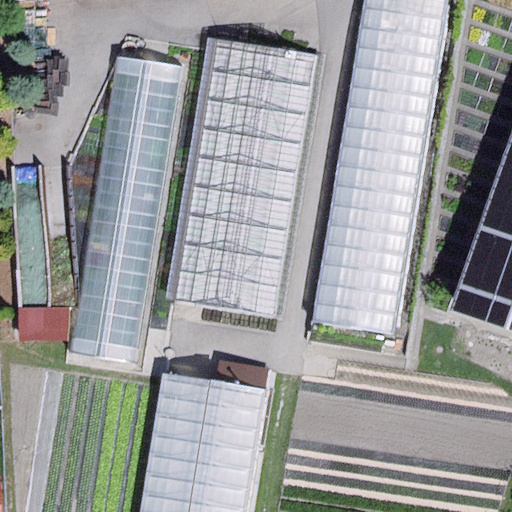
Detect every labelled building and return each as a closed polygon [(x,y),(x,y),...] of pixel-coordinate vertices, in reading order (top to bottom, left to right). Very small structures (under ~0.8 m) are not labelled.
[(449,0),(362,0),(309,320),(394,334),(449,0)] [(317,58),(214,42),(173,301),(277,317),(317,58)] [(182,71),(116,61),(73,357),(138,366),(182,71)] [(511,128),(447,314),(511,336),(511,128)] [(166,363),(144,511),(250,511),(270,378),(166,363)]
